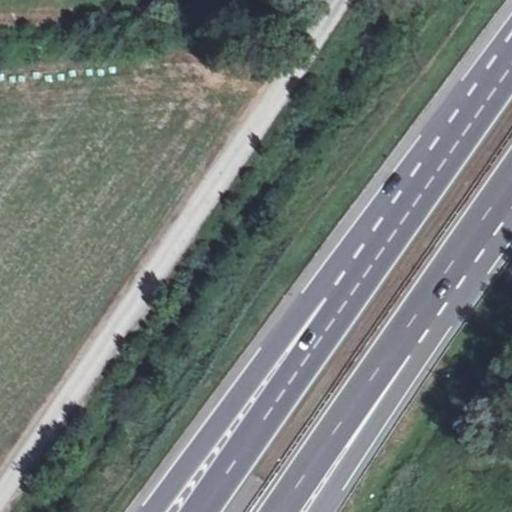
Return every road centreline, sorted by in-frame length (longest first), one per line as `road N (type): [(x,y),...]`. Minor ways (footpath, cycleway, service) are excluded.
road 1 (unclassified): [(0,477),(340,0)]
road 2 (motorway): [(360,278),(293,325),(152,511)]
road 3 (motorway): [(279,511),(457,255)]
road 4 (motorway): [(307,511),(457,255)]
road 5 (motorway): [(360,278),(200,511)]
road 6 (motorway): [(511,66),(360,278)]
